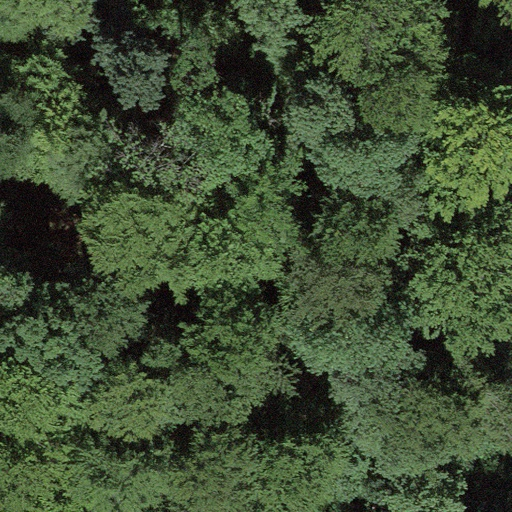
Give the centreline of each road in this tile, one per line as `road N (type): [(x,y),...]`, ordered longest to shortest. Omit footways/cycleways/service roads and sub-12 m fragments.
road 1 (track): [(426,0),(269,511)]
road 2 (track): [(219,0),(220,249),(236,511)]
